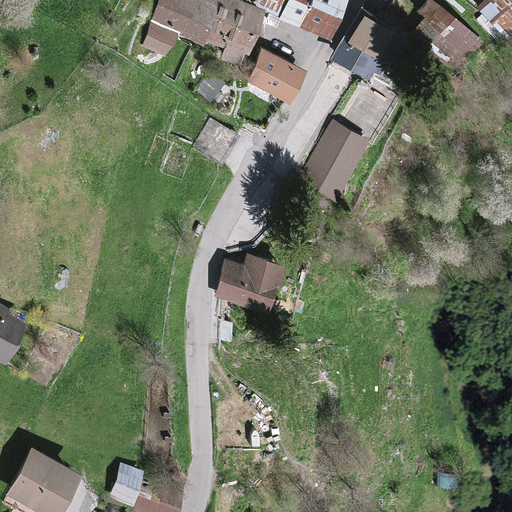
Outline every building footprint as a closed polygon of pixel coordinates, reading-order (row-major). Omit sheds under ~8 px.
[(157,0),(144,45),(168,52),(175,29),(247,51),(261,1),(257,0),(227,0),(226,3),(216,0),(157,0)] [(256,0),(331,31),(344,0),(256,0)] [(437,0),(426,0),(410,17),(463,66),(484,44),(437,0)] [(511,0),(488,0),(480,6),(511,49),(511,0)] [(363,74),(393,29),(362,9),(332,54),(363,74)] [(290,98),(306,63),(260,42),(244,77),(290,98)] [(195,139),(220,152),(234,126),(210,112),(195,139)] [(300,174),(338,194),(369,135),(331,115),(300,174)] [(243,259),(224,253),(213,289),(267,306),(283,257),(247,246),(243,259)] [(0,333),(9,315),(0,310),(0,333)] [(36,511),(60,467),(15,443),(0,472),(0,493),(35,511),(36,511)] [(132,469),(111,462),(100,498),(120,504),(132,469)] [(159,511),(168,482),(133,472),(121,511),(122,511),(159,511)]
